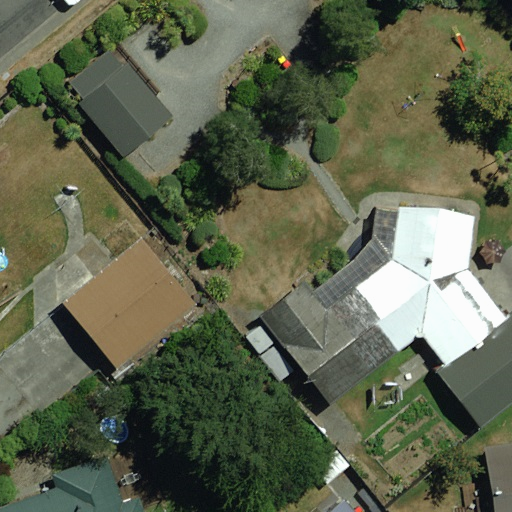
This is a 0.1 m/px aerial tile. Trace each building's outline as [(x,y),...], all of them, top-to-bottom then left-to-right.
[(113,57),(71,89),(114,145),(157,113),(113,57)] [(410,332),(454,415),(511,375),(511,336),(456,255),(468,211),(371,185),(346,245),(255,306),(309,386),(410,332)] [(133,229),(56,292),(111,358),(188,295),(133,229)] [(511,511),(511,440),(465,443),(468,511),(511,511)] [(103,511),(94,479),(0,505),(0,511),(103,511)] [(353,511),(339,493),(313,511),(353,511)]
